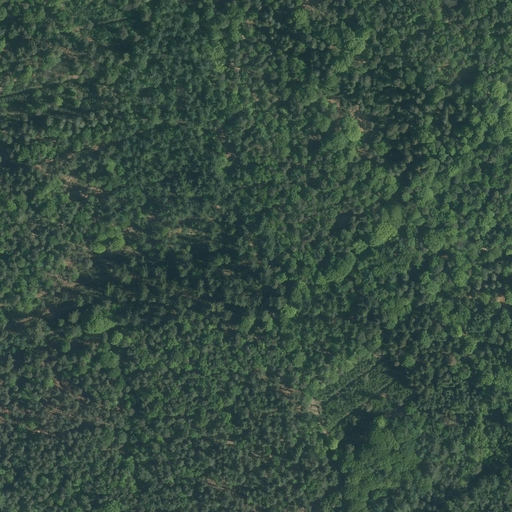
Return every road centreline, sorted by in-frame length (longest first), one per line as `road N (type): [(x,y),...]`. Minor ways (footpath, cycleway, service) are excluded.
road 1 (track): [(0,348),(45,331),(289,297),(400,208)]
road 2 (track): [(207,0),(400,208),(493,251),(511,251)]
